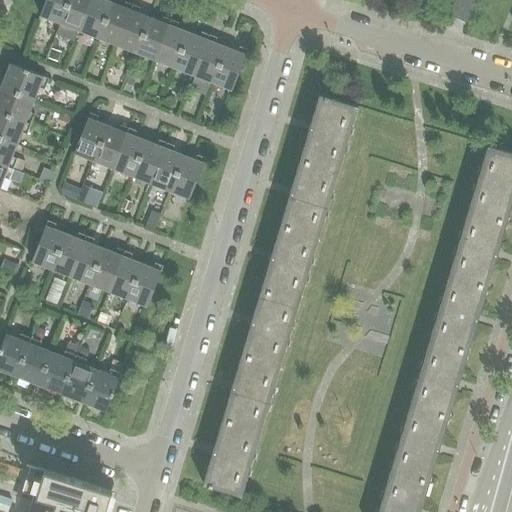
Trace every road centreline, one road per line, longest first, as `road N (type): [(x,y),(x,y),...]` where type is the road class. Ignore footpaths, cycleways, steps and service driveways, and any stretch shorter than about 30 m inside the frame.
road 1 (residential): [(157,473),(293,9)]
road 2 (residential): [(293,9),(511,75)]
road 3 (residential): [(0,413),(157,473)]
